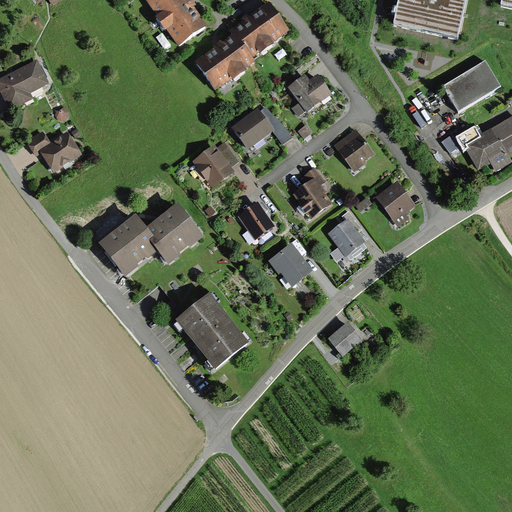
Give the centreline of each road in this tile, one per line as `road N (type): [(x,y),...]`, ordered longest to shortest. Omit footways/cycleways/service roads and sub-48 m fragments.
road 1 (unclassified): [(221,434),(0,150)]
road 2 (residential): [(447,221),(365,277),(306,332),(221,434)]
road 3 (residential): [(447,221),(363,108)]
road 4 (residential): [(363,108),(273,0)]
road 5 (residential): [(363,108),(255,188)]
